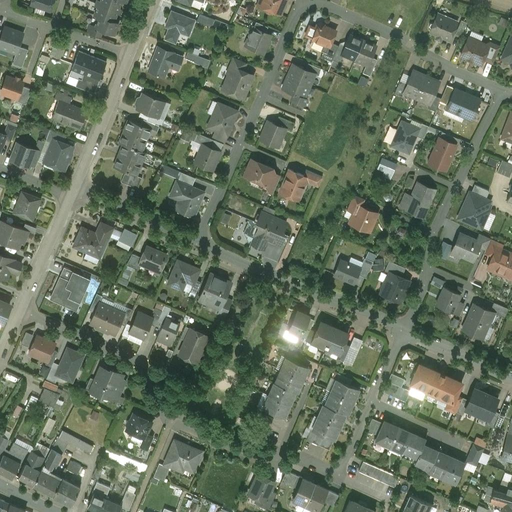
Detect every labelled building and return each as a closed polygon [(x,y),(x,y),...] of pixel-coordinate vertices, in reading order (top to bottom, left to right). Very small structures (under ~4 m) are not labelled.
[(31,0),(30,4),(50,11),(53,0),(31,0)] [(99,0),(98,3),(117,10),(120,0),(99,0)] [(260,0),(259,5),(265,8),(265,9),(266,12),(269,13),(272,12),(273,11),(279,13),(284,0),(260,0)] [(117,10),(98,3),(94,14),(118,23),(118,22),(113,21),(117,10)] [(195,19),(173,10),(167,25),(170,27),(166,37),(176,41),(181,30),(189,34),(195,19)] [(457,21),(438,13),(434,23),(433,22),(430,23),(428,26),(430,28),(431,28),(430,32),(436,35),(435,39),(440,41),(442,37),(449,40),(457,21)] [(118,23),(94,14),(99,16),(95,26),(95,27),(103,30),(114,34),(118,23)] [(203,15),(201,20),(212,24),(214,19),(203,15)] [(467,22),(461,20),(455,33),(461,36),(467,22)] [(268,27),(256,22),(253,27),(265,32),(268,27)] [(324,24),(320,22),(316,23),(315,27),(309,25),(305,35),(312,38),(310,44),(311,46),(323,52),(326,53),(331,42),(336,31),(325,26),(324,24)] [(103,30),(95,27),(95,26),(90,24),(87,32),(100,36),(103,30)] [(23,33),(4,27),(2,31),(0,37),(0,47),(15,53),(16,53),(18,46),(23,33)] [(265,32),(253,27),(252,31),(249,32),(248,36),(249,38),(245,46),(262,53),(270,34),(265,32)] [(363,40),(349,34),(345,45),(341,54),(343,54),(354,59),(363,40)] [(66,40),(56,36),(54,42),(65,45),(66,40)] [(487,46),(468,37),(460,55),(466,57),(466,58),(473,61),(473,60),(481,63),(483,59),(488,46),(487,46)] [(511,38),(510,37),(502,57),(511,61),(510,64),(511,67),(511,38)] [(376,46),(363,40),(354,59),(366,64),(368,65),(371,57),(376,46)] [(64,46),(54,42),(50,55),(60,59),(60,58),(64,46)] [(331,42),(326,53),(323,52),(321,57),(331,61),(332,60),(338,46),(331,42)] [(500,47),(489,42),(487,46),(488,46),(483,59),(493,63),(500,47)] [(338,46),(332,60),(339,63),(343,54),(341,54),(345,45),(339,43),(338,46)] [(28,49),(18,46),(16,53),(15,53),(12,64),(22,67),(28,49)] [(174,52),(158,46),(149,70),(157,74),(158,75),(158,74),(164,76),(169,65),(178,68),(182,57),(173,53),(174,52)] [(83,74),(99,79),(106,61),(79,51),(71,69),(83,74)] [(203,57),(188,52),(185,59),(200,65),(203,57)] [(246,62),(233,57),(228,68),(233,70),(234,67),(242,70),(246,62)] [(377,59),(371,57),(368,65),(366,64),(362,72),(370,76),(377,59)] [(305,69),(292,63),(287,76),(310,85),(315,73),(305,69)] [(320,68),(308,63),(305,69),(315,73),(318,75),(320,68)] [(242,70),(234,67),(233,70),(228,82),(225,81),(222,89),(243,97),(253,75),(242,70)] [(426,76),(412,70),(407,83),(403,92),(416,98),(426,76)] [(99,79),(83,74),(81,79),(78,78),(75,86),(94,92),(99,79)] [(22,82),(6,76),(1,92),(16,98),(17,98),(21,86),(22,82)] [(310,85),(287,76),(282,88),(294,93),(304,98),(304,97),(310,85)] [(439,81),(426,76),(416,98),(429,103),(433,95),(439,81)] [(407,83),(400,80),(394,93),(402,96),(403,92),(407,83)] [(441,98),(439,101),(445,104),(452,87),(446,85),(441,98)] [(32,89),(21,86),(17,98),(16,98),(15,100),(25,104),(32,89)] [(479,99),(454,88),(454,89),(456,90),(450,106),(457,109),(456,112),(471,119),(479,99)] [(72,97),(57,91),(54,98),(59,99),(69,104),(72,97)] [(164,101),(142,92),(140,97),(139,97),(137,97),(135,103),(135,105),(137,105),(136,109),(149,114),(158,118),(158,117),(164,101)] [(304,98),(294,93),(292,99),(305,105),(307,98),(304,97),(304,98)] [(441,98),(433,95),(429,103),(428,108),(435,111),(439,101),(441,98)] [(69,104),(59,99),(51,118),(79,130),(87,111),(69,104)] [(227,106),(218,102),(207,126),(219,131),(227,135),(237,111),(232,108),(231,107),(229,106),(227,106)] [(511,111),(501,137),(511,141),(511,111)] [(158,118),(149,114),(147,120),(159,125),(161,126),(164,120),(158,117),(158,118)] [(294,123),(279,116),(275,124),(285,128),(285,129),(291,131),(294,123)] [(141,124),(128,119),(123,131),(146,140),(150,129),(150,128),(141,124)] [(156,124),(143,119),(141,124),(150,128),(150,129),(157,131),(159,125),(156,124)] [(390,145),(409,153),(420,127),(401,119),(390,145)] [(275,124),(268,121),(260,139),(277,147),(285,129),(285,128),(275,124)] [(16,128),(8,124),(4,134),(5,134),(4,138),(11,140),(16,128)] [(66,136),(50,129),(46,139),(52,141),(53,138),(63,142),(66,136)] [(146,140),(123,131),(119,142),(122,144),(123,143),(141,151),(141,150),(146,140)] [(227,135),(219,131),(217,135),(214,133),(212,139),(214,140),(223,144),(227,135)] [(458,139),(441,132),(439,137),(456,144),(458,139)] [(212,139),(197,133),(194,141),(202,144),(211,147),(214,140),(212,139)] [(439,137),(428,162),(445,170),(456,144),(439,137)] [(63,142),(53,138),(52,141),(44,161),(64,169),(68,159),(69,159),(71,154),(70,153),(73,146),(63,142)] [(35,150),(41,152),(45,142),(40,139),(35,150)] [(141,151),(123,143),(122,144),(118,155),(140,164),(145,152),(141,150),(141,151)] [(35,150),(19,144),(16,151),(13,152),(11,159),(29,166),(35,150)] [(211,147),(202,144),(194,162),(212,170),(220,151),(211,147)] [(41,152),(35,150),(29,166),(35,168),(41,152)] [(140,164),(118,155),(114,166),(125,171),(130,173),(136,175),(140,164)] [(382,157),(379,168),(393,173),(397,162),(382,157)] [(489,157),(487,163),(495,166),(497,160),(489,157)] [(271,168),(251,159),(244,175),(249,177),(250,179),(252,180),(255,179),(264,183),(264,184),(269,172),(271,168)] [(511,170),(511,164),(501,160),(496,172),(509,177),(511,170)] [(303,175),(289,169),(280,192),(289,195),(290,193),(299,197),(305,181),(307,177),(303,175)] [(322,177),(306,170),(303,175),(307,177),(305,181),(318,187),(322,177)] [(125,171),(121,182),(126,184),(130,173),(125,171)] [(195,178),(181,172),(177,181),(191,187),(195,178)] [(280,176),(269,172),(264,184),(264,183),(262,188),(273,193),(280,176)] [(136,175),(130,173),(126,184),(132,186),(136,175)] [(136,175),(132,186),(137,188),(141,178),(136,175)] [(18,184),(8,180),(6,185),(16,189),(18,184)] [(191,187),(177,181),(173,190),(182,194),(176,207),(193,215),(202,192),(191,187)] [(434,189),(418,182),(412,196),(408,206),(409,207),(424,213),(434,189)] [(474,184),(471,193),(485,199),(488,193),(488,190),(474,184)] [(41,198),(21,191),(13,212),(5,209),(32,220),(41,198)] [(464,204),(458,218),(481,228),(488,211),(486,210),(490,201),(485,199),(471,193),(470,193),(465,204),(464,204)] [(365,199),(353,194),(346,209),(354,212),(357,204),(362,206),(365,199)] [(406,194),(401,207),(407,210),(409,207),(408,206),(412,196),(406,194)] [(362,206),(357,204),(354,212),(349,222),(369,231),(377,213),(362,206)] [(275,210),(264,205),(261,212),(272,217),(275,210)] [(272,217),(261,212),(256,222),(284,234),(281,232),(285,223),(272,217)] [(28,230),(3,221),(0,228),(0,241),(3,242),(17,248),(22,237),(25,238),(28,230)] [(284,234),(256,222),(259,224),(255,234),(267,238),(280,244),(284,234)] [(112,228),(101,223),(97,231),(108,236),(112,228)] [(96,234),(82,227),(74,246),(91,254),(93,251),(100,255),(108,236),(97,231),(96,234)] [(136,234),(124,228),(118,240),(130,246),(136,234)] [(490,239),(478,234),(479,233),(478,233),(475,241),(480,243),(478,247),(485,250),(490,239)] [(267,238),(255,234),(253,240),(264,244),(267,238)] [(475,241),(459,234),(452,250),(453,250),(454,248),(460,251),(460,253),(472,259),(478,247),(480,243),(475,241)] [(503,244),(490,239),(485,250),(485,251),(493,254),(495,249),(500,251),(503,244)] [(166,255),(146,246),(141,257),(139,263),(140,263),(158,271),(162,263),(163,263),(166,255)] [(500,251),(495,249),(493,254),(487,267),(497,271),(498,271),(499,271),(500,270),(501,270),(501,269),(502,269),(511,273),(511,254),(509,254),(509,255),(500,251)] [(368,251),(365,258),(373,261),(376,255),(368,251)] [(141,257),(132,253),(126,265),(138,270),(140,263),(139,263),(141,257)] [(4,256),(0,265),(0,276),(5,278),(9,269),(17,273),(21,263),(13,260),(13,259),(4,256)] [(365,258),(364,257),(360,268),(357,274),(366,278),(373,261),(365,258)] [(177,259),(167,283),(182,290),(182,289),(179,288),(183,279),(191,283),(193,284),(195,279),(200,269),(177,259)] [(360,268),(340,259),(333,274),(354,283),(357,274),(360,268)] [(405,267),(388,260),(384,270),(389,272),(390,272),(401,276),(405,267)] [(88,278),(73,271),(68,281),(60,277),(50,298),(63,304),(71,307),(74,299),(80,302),(84,293),(81,292),(88,278)] [(401,276),(390,272),(389,272),(380,294),(386,296),(386,297),(387,300),(390,301),(393,300),(393,299),(399,302),(409,280),(401,276)] [(231,282),(210,273),(198,299),(208,302),(208,301),(220,306),(221,306),(225,298),(231,282)] [(433,276),(430,283),(440,288),(444,281),(433,276)] [(195,279),(193,284),(191,283),(188,290),(195,293),(201,281),(195,279)] [(460,294),(444,287),(436,305),(452,312),(457,300),(460,294)] [(102,296),(97,293),(89,309),(94,312),(99,302),(102,296)] [(231,301),(225,298),(221,306),(220,306),(218,312),(225,315),(231,301)] [(0,300),(0,320),(2,321),(9,305),(0,300)] [(463,303),(457,300),(452,312),(458,315),(463,303)] [(99,302),(94,312),(90,322),(102,328),(111,308),(99,302)] [(507,309),(494,302),(490,310),(496,313),(495,314),(504,317),(507,309)] [(490,310),(474,303),(463,328),(473,332),(473,334),(482,338),(489,321),(492,322),(495,314),(496,313),(490,310)] [(161,311),(162,311),(157,322),(163,324),(165,318),(166,318),(170,308),(164,305),(161,311)] [(126,307),(124,313),(124,314),(120,323),(125,325),(132,309),(126,307)] [(124,313),(111,308),(102,328),(115,334),(120,323),(124,314),(124,313)] [(161,311),(156,309),(152,318),(150,324),(155,326),(157,322),(162,311),(161,311)] [(309,316),(296,311),(288,330),(300,336),(304,328),(308,317),(309,316)] [(138,312),(129,331),(143,338),(150,324),(152,318),(138,312)] [(314,320),(308,317),(304,328),(309,331),(310,328),(314,320)] [(166,318),(165,318),(163,324),(156,338),(159,339),(159,340),(167,344),(168,343),(170,344),(179,324),(166,318)] [(331,326),(320,321),(316,331),(312,341),(313,341),(319,344),(318,346),(318,347),(318,348),(318,349),(319,349),(324,351),(334,327),(331,325),(331,326)] [(185,326),(180,338),(185,341),(191,329),(185,326)] [(338,329),(334,327),(324,351),(329,353),(330,353),(331,352),(333,349),(339,352),(344,343),(348,333),(338,329)] [(316,331),(310,328),(309,331),(307,335),(305,340),(312,343),(313,341),(312,341),(316,331)] [(207,336),(191,329),(185,341),(179,354),(187,358),(189,355),(197,359),(207,336)] [(28,346),(33,334),(25,330),(20,342),(28,346)] [(55,343),(37,335),(29,353),(46,361),(47,361),(52,349),(55,343)] [(344,343),(339,352),(336,359),(342,362),(350,345),(344,343)] [(83,355),(67,348),(56,374),(72,381),(83,355)] [(58,352),(52,349),(47,361),(46,361),(45,364),(51,366),(58,352)] [(307,366),(289,358),(283,371),(302,379),(307,366)] [(434,370),(420,364),(418,366),(415,371),(414,372),(414,373),(410,384),(425,390),(425,391),(425,390),(434,370)] [(95,380),(90,391),(101,396),(102,394),(101,394),(111,371),(111,370),(101,366),(95,380)] [(111,371),(101,394),(102,394),(111,398),(116,387),(122,373),(112,369),(111,370),(111,371)] [(447,376),(434,370),(425,390),(438,396),(447,376)] [(302,379),(283,371),(278,383),(294,391),(296,391),(302,379)] [(404,379),(391,373),(388,381),(399,386),(401,387),(404,379)] [(455,380),(447,376),(438,396),(446,399),(444,407),(449,409),(452,402),(453,402),(456,395),(459,388),(462,383),(461,382),(456,379),(455,380)] [(95,380),(90,377),(85,389),(90,391),(95,380)] [(358,388),(337,379),(331,391),(352,401),(358,388)] [(57,386),(44,380),(42,385),(55,391),(56,388),(57,386)] [(393,383),(388,381),(383,392),(388,394),(393,383)] [(278,383),(276,382),(270,395),(289,403),(294,391),(278,383)] [(393,383),(388,394),(394,397),(399,386),(393,383)] [(399,386),(394,397),(399,399),(404,388),(401,387),(399,386)] [(116,387),(111,398),(117,400),(122,389),(116,387)] [(59,394),(44,388),(39,399),(54,405),(59,394)] [(410,390),(404,388),(399,399),(405,401),(410,390)] [(469,400),(465,409),(477,414),(486,393),(474,388),(469,400)] [(352,401),(331,391),(331,392),(334,393),(328,405),(326,404),(345,413),(347,413),(352,401)] [(498,398),(486,393),(477,414),(488,419),(492,410),(498,398)] [(270,395),(269,394),(265,403),(264,407),(266,408),(283,416),(289,403),(270,395)] [(453,402),(452,402),(449,409),(456,412),(462,398),(456,395),(453,402)] [(462,398),(456,412),(463,415),(465,409),(469,400),(462,397),(462,398)] [(503,403),(498,416),(499,417),(503,418),(509,406),(503,403)] [(17,404),(12,414),(17,417),(22,407),(17,404)] [(345,413),(326,404),(320,417),(339,425),(345,413)] [(492,410),(488,419),(485,425),(492,428),(499,413),(492,410)] [(152,421),(133,413),(130,420),(128,421),(126,424),(127,427),(126,430),(144,438),(146,434),(152,421)] [(273,418),(263,414),(260,419),(271,424),(273,418)] [(320,417),(318,416),(313,429),(317,431),(322,433),(328,435),(334,438),(339,425),(320,417)] [(499,417),(495,426),(499,428),(503,418),(499,417)] [(271,424),(260,419),(258,425),(268,430),(271,424)] [(377,422),(371,419),(366,430),(372,433),(377,422)] [(382,424),(377,435),(376,436),(373,441),(378,442),(380,442),(389,446),(398,427),(384,420),(382,424)] [(377,422),(372,433),(377,435),(382,424),(377,422)] [(268,430),(258,425),(256,430),(266,435),(268,430)] [(410,432),(398,427),(389,446),(402,451),(402,450),(410,432)] [(313,429),(311,428),(306,439),(312,442),(317,431),(313,429)] [(61,430),(55,442),(63,446),(66,440),(89,452),(92,446),(61,430)] [(256,430),(255,430),(253,436),(264,440),(266,435),(256,430)] [(322,433),(317,431),(312,442),(317,444),(322,433)] [(425,439),(410,432),(402,450),(417,456),(423,444),(425,439)] [(328,435),(322,433),(317,444),(323,447),(328,435)] [(153,436),(146,434),(144,438),(140,446),(147,449),(153,436)] [(334,438),(328,435),(323,447),(329,449),(334,438)] [(10,451),(6,449),(10,439),(2,454),(0,458),(0,471),(12,478),(27,449),(14,443),(10,451)] [(511,440),(506,439),(501,457),(511,459),(511,440)] [(200,451),(174,440),(165,463),(177,469),(179,465),(183,467),(185,466),(186,464),(193,467),(200,451)] [(48,448),(36,442),(31,451),(43,457),(48,448)] [(63,446),(55,442),(52,449),(61,453),(65,447),(63,446)] [(484,447),(473,442),(469,451),(480,456),(482,452),(484,447)] [(437,451),(423,444),(417,456),(415,462),(429,468),(437,451)] [(62,477),(49,471),(52,465),(55,466),(61,453),(52,449),(51,448),(40,470),(32,484),(53,495),(62,477)] [(116,453),(105,449),(103,454),(114,458),(116,453)] [(31,451),(25,462),(37,468),(43,457),(31,451)] [(450,456),(437,451),(429,468),(428,470),(441,476),(450,456)] [(480,456),(469,451),(466,457),(472,460),(470,464),(476,466),(478,461),(480,456)] [(489,455),(482,452),(480,456),(478,461),(485,464),(489,455)] [(141,463),(120,454),(117,461),(138,470),(141,463)] [(456,459),(450,456),(441,476),(448,479),(450,478),(456,480),(462,467),(463,466),(465,462),(457,458),(456,459)] [(81,466),(70,461),(66,469),(77,474),(81,466)] [(363,461),(358,471),(364,473),(368,463),(363,461)] [(37,468),(25,462),(18,477),(32,484),(40,470),(37,468)] [(169,467),(159,463),(153,476),(163,481),(169,467)] [(368,463),(364,473),(369,476),(373,466),(368,463)] [(102,468),(97,466),(92,477),(97,479),(102,468)] [(373,466),(369,476),(374,478),(378,468),(373,466)] [(378,468),(374,478),(379,480),(383,470),(378,468)] [(127,469),(125,475),(138,480),(140,474),(127,469)] [(286,470),(280,484),(286,485),(291,473),(286,470)] [(383,470),(379,480),(384,482),(388,472),(383,470)] [(388,472),(384,482),(389,485),(394,475),(388,472)] [(291,473),(286,485),(292,486),(297,475),(291,473)] [(274,481),(258,474),(249,494),(263,500),(264,501),(269,489),(273,481),(274,482),(274,481)] [(297,475),(292,486),(298,489),(303,478),(297,475)] [(394,475),(389,485),(394,487),(399,477),(394,475)] [(80,486),(62,477),(53,495),(70,505),(80,486)] [(315,483),(303,478),(298,489),(295,495),(294,495),(292,499),(298,502),(298,501),(305,504),(315,483)] [(102,511),(108,499),(108,497),(106,496),(110,487),(97,481),(92,492),(93,493),(87,506),(96,510),(96,511),(95,511),(102,511)] [(326,488),(315,483),(305,504),(317,509),(321,499),(326,488)] [(338,494),(326,488),(321,499),(333,505),(338,494)] [(276,492),(269,489),(264,501),(263,500),(261,505),(268,509),(276,492)] [(506,493),(493,489),(491,496),(505,500),(507,493),(506,493)] [(126,490),(120,504),(121,505),(121,507),(129,510),(135,494),(126,490)] [(425,511),(429,503),(410,495),(405,506),(417,511),(425,511)] [(505,500),(491,496),(489,502),(503,506),(505,500)] [(199,499),(193,497),(187,511),(190,511),(194,511),(197,504),(199,499)] [(108,499),(102,511),(118,511),(121,507),(121,505),(120,504),(108,499)] [(358,511),(362,506),(349,500),(344,511),(358,511)] [(511,511),(511,501),(505,500),(503,506),(501,511),(511,511)] [(25,510),(4,501),(0,510),(0,511),(24,511),(25,510)]
